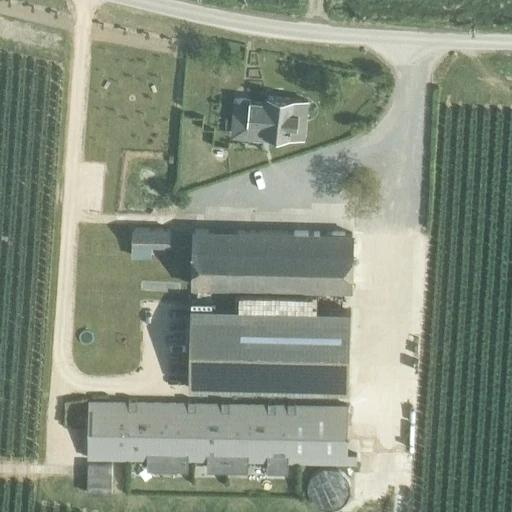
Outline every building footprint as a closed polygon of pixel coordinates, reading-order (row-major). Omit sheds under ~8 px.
[(301,138),(305,100),(292,99),(292,98),(267,95),(266,102),(249,101),(246,133),(289,137),(301,138)] [(168,245),(169,229),(133,228),(133,244),(168,245)] [(350,289),(352,233),(194,229),(193,286),(350,289)] [(124,258),(126,244),(111,241),(109,255),(124,258)] [(349,389),(350,309),(190,306),(188,386),(349,389)] [(88,401),(87,458),(346,463),(356,463),(356,455),(346,454),(347,406),(88,401)]
